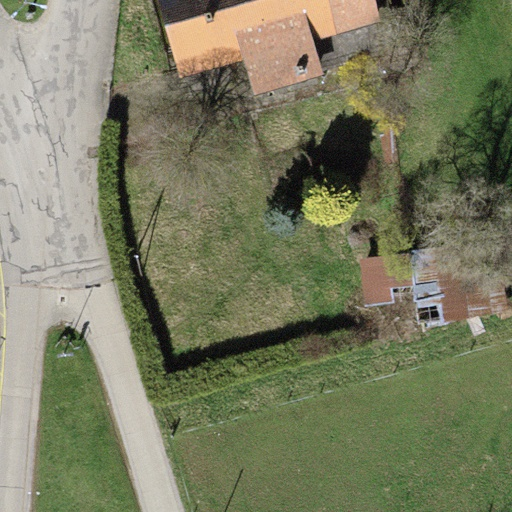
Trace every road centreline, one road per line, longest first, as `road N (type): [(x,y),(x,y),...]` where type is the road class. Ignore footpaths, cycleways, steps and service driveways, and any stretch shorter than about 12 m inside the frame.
road 1 (tertiary): [(155,511),(110,350),(44,211)]
road 2 (tertiary): [(13,511),(44,211)]
road 3 (unclassified): [(75,0),(44,211)]
